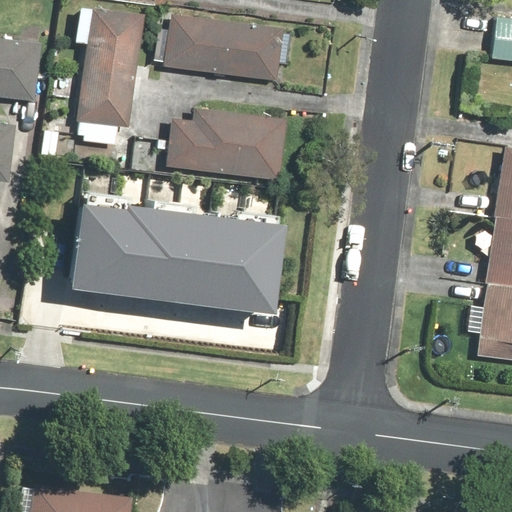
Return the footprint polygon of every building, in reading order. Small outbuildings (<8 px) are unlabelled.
[(78,45),(90,47),(77,135),(132,143),(150,18),(100,11),(83,8),(78,45)] [(172,13),(164,66),(277,81),(285,28),(172,13)] [(511,20),(484,19),(482,60),(511,62),(511,20)] [(0,35),(0,96),(38,100),(42,38),(0,35)] [(196,121),(173,119),(169,166),(284,175),(289,113),(197,106),(196,121)] [(25,125),(0,122),(0,183),(19,185),(25,125)] [(511,148),(495,146),(474,306),(462,305),(458,329),(471,330),(467,356),(511,361),(511,148)] [(79,197),(70,286),(276,307),(285,218),(79,197)] [(120,511),(122,495),(21,483),(18,511),(120,511)]
